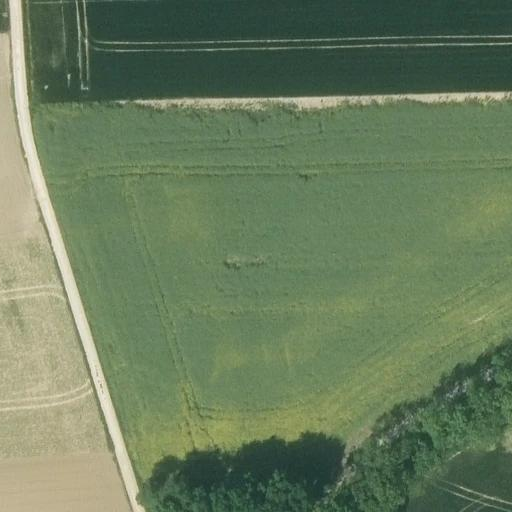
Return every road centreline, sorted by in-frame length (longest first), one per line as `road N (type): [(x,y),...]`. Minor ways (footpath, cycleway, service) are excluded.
road 1 (track): [(26,0),(41,161),(150,511)]
road 2 (track): [(511,381),(422,436),(345,511)]
road 3 (track): [(411,511),(511,444)]
